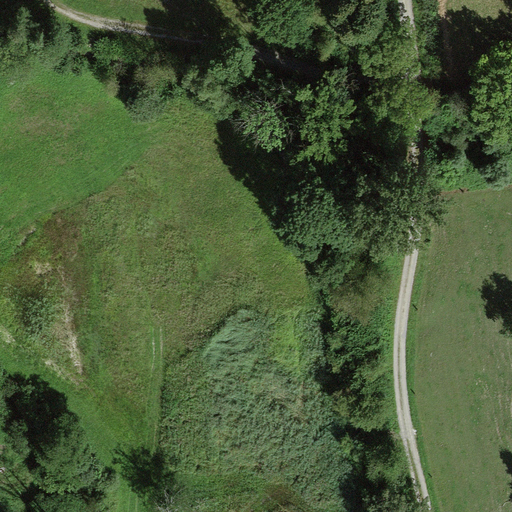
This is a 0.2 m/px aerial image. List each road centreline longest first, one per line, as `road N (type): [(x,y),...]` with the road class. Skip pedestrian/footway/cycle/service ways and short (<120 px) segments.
road 1 (track): [(433,511),(400,359),(419,66)]
road 2 (track): [(419,66),(294,68),(46,0)]
